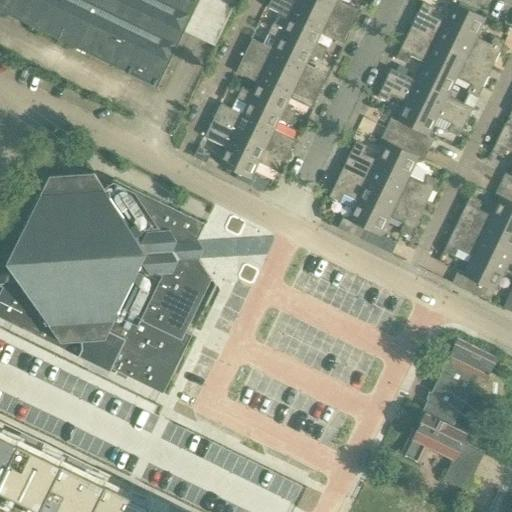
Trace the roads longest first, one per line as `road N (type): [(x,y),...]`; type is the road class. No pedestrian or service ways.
road 1 (residential): [(288,230),(398,0)]
road 2 (residential): [(406,288),(511,73)]
road 3 (residential): [(322,511),(423,296)]
road 4 (residential): [(176,170),(261,0)]
road 5 (residential): [(176,170),(30,101)]
road 6 (residential): [(406,288),(288,230)]
road 7 (residential): [(288,230),(176,170)]
